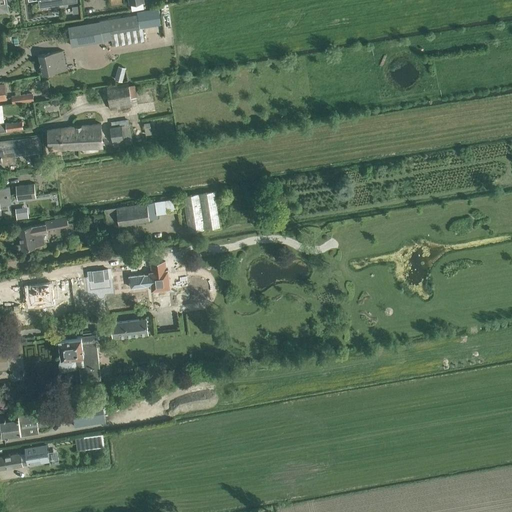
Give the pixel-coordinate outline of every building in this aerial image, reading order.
[(0,0),(0,11),(8,11),(6,0),(0,0)] [(146,12),(69,26),(72,45),(111,39),(113,47),(165,37),(160,12),(147,14),(146,12)] [(68,70),(66,61),(64,50),(39,55),(41,62),(40,62),(40,64),(41,64),(43,74),(68,70)] [(135,84),(107,89),(110,110),(132,106),(131,105),(138,104),(135,84)] [(33,93),(12,96),(12,103),(34,101),(33,93)] [(35,117),(28,118),(29,126),(36,125),(35,117)] [(7,122),(0,123),(0,131),(8,131),(23,128),(22,120),(7,123),(7,122)] [(112,126),(110,126),(113,146),(133,143),(130,120),(112,123),(112,126)] [(105,143),(103,123),(49,129),(51,149),(105,143)] [(42,152),(40,136),(0,140),(0,153),(3,153),(4,156),(15,155),(42,152)] [(0,153),(0,160),(2,161),(2,163),(16,161),(15,155),(4,156),(3,153),(0,153)] [(31,197),(30,183),(24,184),(25,191),(18,192),(19,199),(31,197)] [(7,195),(11,194),(11,186),(0,187),(0,199),(0,200),(0,197),(7,196),(7,195)] [(184,194),(188,231),(220,227),(216,191),(184,194)] [(1,204),(12,203),(11,194),(7,195),(7,196),(0,197),(0,200),(0,199),(0,212),(2,212),(1,204)] [(511,197),(501,199),(504,216),(511,214),(511,197)] [(20,216),(41,214),(39,202),(18,205),(20,216)] [(117,208),(105,209),(107,225),(119,223),(119,225),(149,221),(147,204),(117,208)] [(45,243),(43,231),(69,227),(67,217),(46,220),(46,223),(32,226),(32,225),(19,228),(23,248),(36,245),(45,243)] [(144,274),(129,277),(131,289),(146,286),(151,285),(152,291),(170,288),(167,269),(166,269),(164,261),(150,263),(151,272),(149,272),(149,274),(144,275),(144,274)] [(333,276),(326,277),(328,287),(335,286),(333,276)] [(29,283),(28,283),(30,302),(31,302),(38,301),(38,303),(44,302),(44,301),(51,300),(49,281),(29,283)] [(251,320),(252,328),(271,324),(269,316),(251,320)] [(101,379),(96,339),(114,336),(114,337),(148,333),(147,318),(112,322),(113,333),(96,335),(96,334),(92,335),(92,332),(83,333),(83,336),(82,336),(60,338),(63,358),(64,357),(65,360),(60,360),(60,361),(60,362),(60,363),(59,364),(60,365),(60,366),(60,368),(60,369),(61,370),(62,371),(77,368),(77,367),(80,367),(81,381),(101,379)] [(140,378),(150,377),(149,364),(139,365),(140,378)] [(121,398),(79,403),(82,419),(123,414),(121,398)] [(39,433),(36,412),(1,417),(3,437),(39,433)] [(77,448),(103,447),(102,434),(76,435),(77,448)] [(21,452),(0,455),(0,468),(23,465),(23,464),(28,464),(49,461),(47,444),(25,447),(26,452),(21,453),(21,452)]
